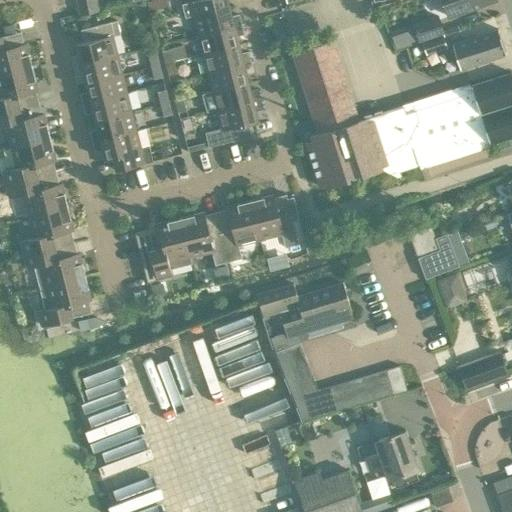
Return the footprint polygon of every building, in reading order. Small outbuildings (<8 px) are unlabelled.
[(79,0),(83,15),(101,11),(98,0),(79,0)] [(195,0),(181,3),(185,17),(193,15),(198,35),(241,24),(239,14),(232,16),(229,5),(227,0),(195,0)] [(442,0),(449,16),(493,0),(442,0)] [(419,41),(444,32),(438,15),(413,24),(419,41)] [(73,56),(75,66),(117,55),(113,36),(121,34),(117,20),(80,30),(83,42),(77,43),(80,54),(73,56)] [(241,24),(198,35),(202,53),(239,44),(237,35),(244,34),(241,24)] [(453,43),(460,66),(461,69),(501,56),(505,55),(506,54),(499,32),(499,31),(498,29),(453,43)] [(0,74),(32,67),(26,44),(20,46),(16,33),(0,36),(0,74)] [(333,41),(292,53),(318,133),(312,135),(311,131),(303,134),(320,186),(326,184),(327,187),(348,180),(347,177),(360,173),(361,176),(382,170),(381,166),(386,164),(386,166),(398,171),(419,165),(418,163),(489,141),(489,143),(511,135),(511,72),(471,86),(473,91),(406,113),(404,105),(382,113),(381,111),(382,111),(381,109),(374,112),(374,113),(375,113),(376,115),(371,116),(370,114),(371,114),(371,113),(363,115),(364,117),(364,116),(365,118),(358,120),(333,41)] [(239,44),(202,53),(207,73),(251,61),(248,52),(241,53),(239,44)] [(161,50),(165,63),(174,61),(170,48),(161,50)] [(147,54),(151,67),(160,64),(156,51),(147,54)] [(85,74),(87,82),(122,74),(117,55),(75,66),(78,76),(85,74)] [(177,73),(174,61),(165,63),(168,76),(177,73)] [(251,61),(207,73),(212,91),(248,81),(246,73),(253,71),(251,61)] [(154,79),(163,77),(160,64),(151,67),(154,79)] [(0,111),(34,103),(31,91),(38,89),(32,67),(0,74),(0,111)] [(82,94),(84,103),(127,93),(122,74),(87,82),(89,92),(82,94)] [(212,91),(202,93),(207,112),(216,109),(260,98),(258,89),(251,91),(248,81),(212,91)] [(172,87),(175,100),(183,98),(180,85),(172,87)] [(157,91),(160,104),(169,102),(166,89),(157,91)] [(94,111),(96,119),(131,111),(127,93),(84,103),(87,113),(94,111)] [(175,100),(178,113),(186,111),(183,98),(175,100)] [(214,131),(205,133),(208,146),(217,144),(253,135),(250,123),(258,121),(255,110),(263,108),(260,98),(216,109),(221,129),(214,131)] [(163,116),(172,114),(169,102),(160,104),(163,116)] [(0,125),(5,125),(11,146),(50,136),(44,114),(37,115),(34,103),(0,111),(0,125)] [(91,131),(94,141),(136,130),(131,111),(96,119),(99,129),(91,131)] [(113,158),(116,170),(152,161),(149,147),(141,149),(136,130),(94,141),(96,151),(103,149),(106,160),(113,158)] [(3,171),(6,185),(52,173),(49,161),(56,159),(50,136),(11,146),(17,168),(3,171)] [(23,194),(28,216),(67,206),(62,184),(55,185),(52,173),(6,185),(9,198),(23,194)] [(284,247),(304,242),(293,196),(274,200),(272,194),(250,200),(260,239),(281,234),(284,247)] [(217,215),(228,261),(242,258),(238,244),(260,239),(250,200),(227,206),(229,212),(217,215)] [(20,241),(24,254),(70,243),(66,231),(74,229),(67,206),(28,216),(34,238),(20,241)] [(180,218),(190,257),(211,251),(215,265),(228,261),(217,215),(204,219),(203,212),(180,218)] [(169,262),(190,257),(180,218),(158,223),(159,230),(136,236),(147,282),(172,276),(169,262)] [(431,226),(409,234),(413,246),(435,238),(431,226)] [(435,238),(413,246),(417,258),(439,250),(435,238)] [(34,266),(40,287),(85,276),(79,253),(73,255),(70,243),(24,254),(27,268),(34,266)] [(439,250),(417,258),(421,269),(425,278),(425,279),(459,266),(455,255),(443,259),(440,250),(439,250)] [(91,299),(85,276),(40,287),(46,309),(39,311),(42,325),(88,313),(84,300),(91,299)] [(438,287),(446,307),(466,299),(459,279),(438,287)] [(269,338),(275,352),(300,343),(299,341),(303,340),(301,333),(353,317),(343,282),(297,296),(293,283),(256,295),(264,319),(279,314),(285,331),(269,338)] [(275,352),(280,363),(304,354),(300,343),(275,352)] [(457,366),(462,381),(466,391),(508,375),(499,351),(457,366)] [(280,363),(284,375),(309,365),(304,354),(280,363)] [(284,375),(289,386),(313,376),(309,365),(284,375)] [(388,368),(395,393),(407,390),(400,365),(388,368)] [(376,372),(383,397),(395,393),(388,368),(376,372)] [(364,375),(372,400),(383,397),(376,372),(364,375)] [(353,379),(360,404),(372,400),(364,375),(353,379)] [(303,421),(325,414),(318,389),(313,376),(289,386),(303,421)] [(341,383),(348,407),(360,404),(353,379),(341,383)] [(329,386),(337,411),(348,407),(341,383),(329,386)] [(318,389),(325,414),(337,411),(329,386),(318,389)] [(370,472),(376,470),(384,466),(388,478),(392,477),(395,487),(418,479),(415,469),(418,468),(405,430),(375,441),(379,451),(364,456),(370,472)] [(318,470),(293,479),(297,489),(305,511),(363,511),(347,470),(348,469),(322,478),(319,470),(318,470)] [(511,475),(493,482),(497,494),(511,488),(511,475)] [(436,506),(452,500),(447,485),(431,491),(436,506)] [(511,511),(511,488),(497,494),(498,495),(503,511),(511,511)]
